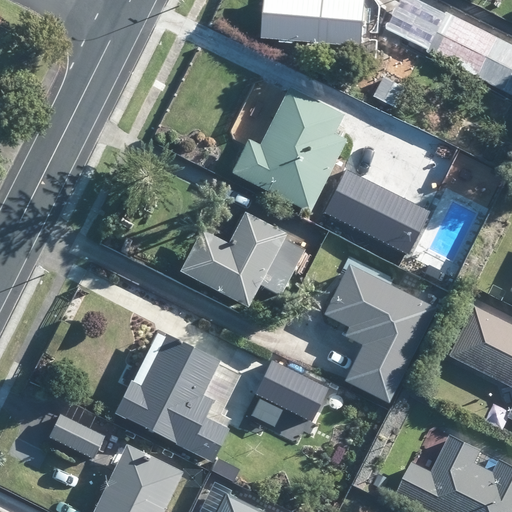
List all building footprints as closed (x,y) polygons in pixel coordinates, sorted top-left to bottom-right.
[(260,0),(258,39),(316,42),(315,48),(324,48),(324,45),(358,47),(360,13),(360,0),(260,0)] [(449,17),(431,53),(476,75),(495,39),(449,16),(449,17)] [(332,154),(339,140),(335,138),(339,130),(330,126),(336,115),(282,88),(252,146),(240,140),(239,143),(224,173),(303,213),(332,154)] [(446,191),(462,159),(385,119),(362,163),(365,165),(407,187),(414,174),(446,191)] [(279,234),(276,232),(238,212),(221,244),(198,232),(195,230),(173,271),(241,307),(253,284),(275,295),(299,250),(277,239),(279,234)] [(356,345),(338,380),(380,402),(428,309),(343,265),(338,272),(317,314),(343,327),(338,337),(356,345)] [(289,305),(285,313),(292,317),(296,309),(289,305)] [(511,326),(471,306),(447,356),(507,386),(502,388),(501,394),(504,399),(510,400),(511,398),(511,405),(506,417),(511,419),(511,326)] [(234,372),(171,340),(159,334),(132,385),(124,381),(107,413),(206,463),(226,423),(221,420),(212,416),(218,404),(221,397),(234,372)] [(246,393),(279,410),(297,376),(263,359),(252,382),(246,393)] [(511,511),(511,466),(491,456),(484,469),(473,463),(479,450),(449,435),(430,472),(414,464),(411,462),(394,494),(428,511),(511,511)] [(426,444),(429,449),(436,452),(441,449),(444,442),(440,436),(434,435),(428,437),(426,444)] [(156,511),(176,472),(119,444),(86,511),(156,511)] [(380,473),(374,484),(383,489),(389,477),(380,473)] [(269,511),(230,492),(220,511),(269,511)]
